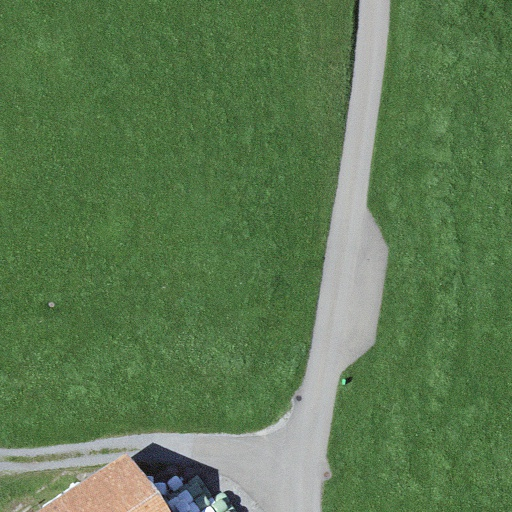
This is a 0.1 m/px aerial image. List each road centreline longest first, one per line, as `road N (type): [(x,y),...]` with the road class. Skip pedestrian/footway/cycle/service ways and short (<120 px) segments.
road 1 (residential): [(376,0),(342,281),(304,461)]
road 2 (track): [(0,462),(171,447),(304,461)]
